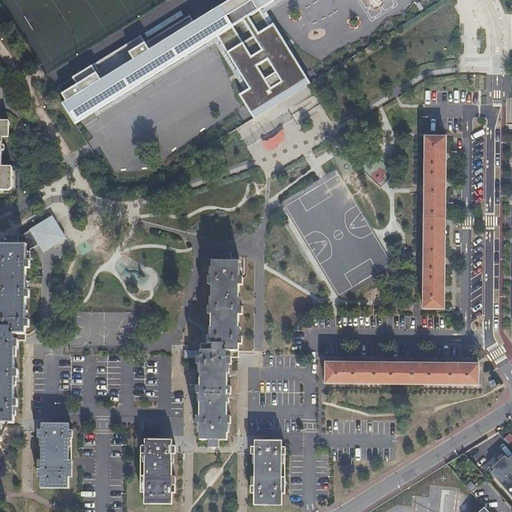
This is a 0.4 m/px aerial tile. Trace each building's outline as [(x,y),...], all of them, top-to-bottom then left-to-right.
[(75,122),(273,0),(214,0),(130,52),(134,59),(83,91),(79,85),(63,94),(67,101),(64,103),(70,114),(75,122)] [(0,188),(11,188),(13,186),(13,165),(3,165),(3,141),(6,141),(8,141),(10,140),(10,138),(10,118),(0,118),(0,188)] [(279,146),(279,144),(281,144),(283,142),(284,138),(285,135),(284,132),(284,131),(283,130),(281,130),(280,132),(278,134),(277,136),(274,137),(272,139),(269,139),(268,140),(268,141),(264,141),(263,141),(262,142),(262,144),(262,146),(263,147),(264,147),(265,148),(266,149),(267,150),(269,151),(271,151),(273,151),(276,149),(278,147),(279,146)] [(426,137),(424,309),(444,309),(444,293),(446,293),(446,287),(445,287),(445,264),(446,264),(446,258),(445,258),(445,226),(447,226),(447,220),(445,220),(446,188),(447,188),(447,182),(446,182),(446,159),(448,159),(448,153),(447,153),(447,137),(426,137)] [(31,236),(31,248),(39,244),(44,252),(67,238),(53,215),(19,236),(31,236)] [(31,251),(31,248),(31,236),(19,236),(8,236),(8,244),(0,244),(0,423),(14,423),(14,407),(18,407),(18,400),(14,400),(14,378),(18,378),(18,370),(14,370),(15,348),(18,348),(18,341),(13,341),(13,335),(25,335),(25,329),(29,329),(29,321),(26,321),(26,299),(29,299),(29,291),(26,291),(26,269),(30,269),(30,262),(26,262),(26,251),(31,251)] [(208,441),(208,448),(219,448),(219,441),(227,441),(227,425),(231,425),(231,417),(228,417),(228,395),(231,395),(232,388),(228,388),(228,366),(232,366),(232,358),(227,358),(227,353),(239,353),(239,345),(242,345),(242,338),(239,338),(239,316),(243,316),(243,308),(239,308),(239,286),(243,286),(243,278),(239,278),(239,261),(231,261),(231,254),(221,254),(221,261),(212,261),(212,277),(208,277),(208,284),(212,285),(212,306),(208,306),(208,314),(212,314),(211,336),(207,336),(207,344),(212,344),(212,350),(183,350),(183,359),(196,359),(196,365),(200,365),(200,387),(196,387),(196,395),(200,395),(200,417),(196,417),(196,425),(200,425),(200,441),(208,441)] [(326,363),(326,384),(478,386),(478,365),(462,365),(462,363),(456,363),(456,365),(424,364),(424,363),(418,363),(418,364),(386,364),(386,362),(380,362),(380,364),(348,364),(348,362),(342,362),(342,364),(326,363)] [(41,477),(41,489),(69,489),(69,477),(72,478),(73,461),(69,461),(69,438),(73,438),(73,431),(69,431),(69,424),(41,424),(41,431),(38,431),(37,438),(41,438),(41,460),(37,460),(38,477),(41,477)] [(144,493),(144,504),(172,504),(172,493),(175,493),(176,476),(172,476),(172,454),(176,454),(176,446),(173,446),(173,440),(145,439),(145,446),(141,446),(141,454),(145,454),(144,476),(140,476),(140,493),(144,493)] [(253,493),(253,504),(281,504),(281,493),(284,493),(285,476),(281,476),(282,454),(285,454),(285,446),(282,446),(282,439),(254,439),(254,446),(250,446),(250,454),(254,454),(254,476),(250,476),(250,493),(253,493)] [(511,455),(502,464),(511,474),(511,455)] [(511,474),(502,464),(501,462),(490,472),(511,496),(511,474)]
